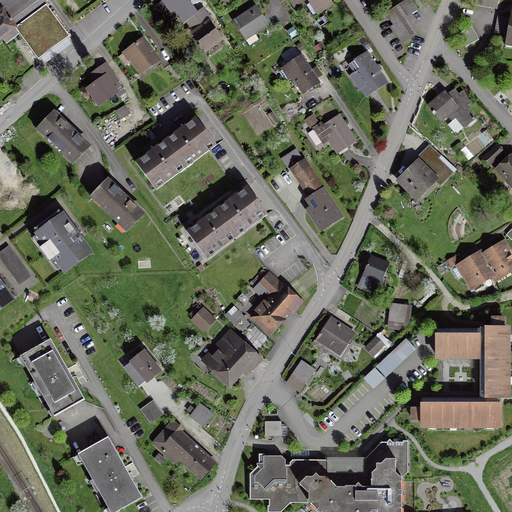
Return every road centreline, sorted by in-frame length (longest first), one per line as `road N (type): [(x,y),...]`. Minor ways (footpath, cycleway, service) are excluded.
road 1 (residential): [(216,507),(251,403),(333,278)]
road 2 (residential): [(333,278),(192,88)]
road 3 (residential): [(0,125),(140,0)]
road 4 (residential): [(333,278),(382,167)]
